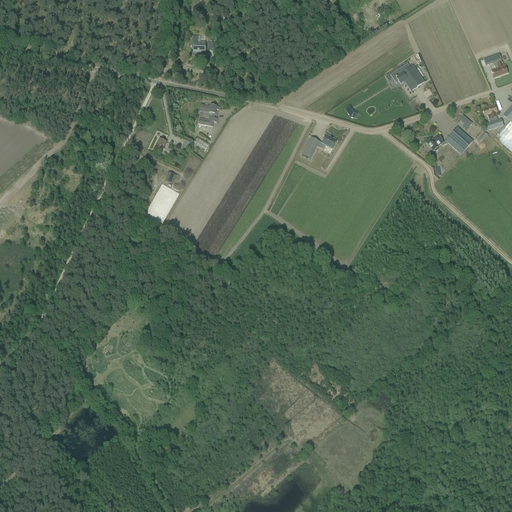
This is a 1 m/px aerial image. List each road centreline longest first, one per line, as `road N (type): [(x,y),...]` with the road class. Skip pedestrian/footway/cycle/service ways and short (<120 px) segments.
road 1 (unclassified): [(155,82),(374,133),(511,87)]
road 2 (track): [(0,371),(33,335),(155,82)]
road 3 (unclassified): [(155,82),(0,51)]
road 4 (track): [(90,392),(0,489)]
